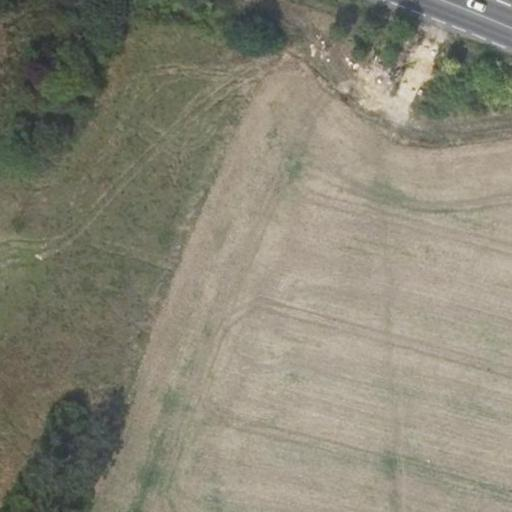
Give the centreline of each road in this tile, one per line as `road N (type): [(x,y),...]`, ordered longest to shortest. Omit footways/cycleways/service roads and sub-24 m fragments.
road 1 (track): [(101,370),(244,81),(308,34),(370,99),(401,117),(457,134),(511,132)]
road 2 (track): [(401,117),(453,4)]
